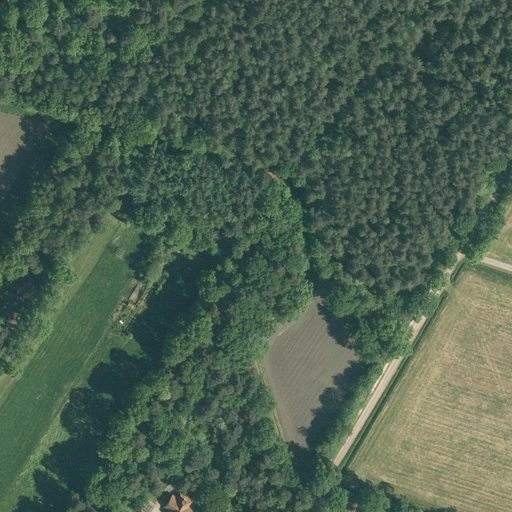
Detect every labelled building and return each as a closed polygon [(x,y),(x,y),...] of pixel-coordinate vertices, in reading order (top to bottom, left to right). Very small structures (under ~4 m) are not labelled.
[(144,187),(149,177),(140,172),(134,182),(141,186),(144,187)] [(145,195),(136,191),(133,198),(142,202),(145,195)] [(117,194),(112,203),(118,207),(123,197),(117,194)] [(175,226),(170,234),(176,238),(181,230),(175,226)] [(219,244),(224,247),(230,240),(224,236),(219,244)] [(165,240),(159,250),(164,253),(170,243),(165,240)] [(7,262),(2,272),(10,276),(15,266),(7,262)] [(22,278),(14,284),(18,289),(16,291),(23,299),(33,290),(27,284),(29,282),(29,283),(33,280),(27,272),(23,276),(22,275),(21,277),(22,278)] [(188,498),(180,492),(175,499),(173,498),(168,505),(170,507),(166,511),(183,511),(190,502),(187,499),(188,498)]
